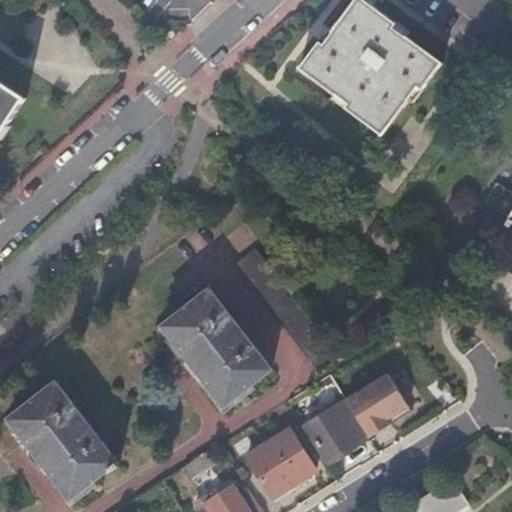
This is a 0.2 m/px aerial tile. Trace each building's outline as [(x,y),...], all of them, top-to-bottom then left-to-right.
[(381,133),(418,85),(421,88),(440,63),(391,27),(393,24),(393,22),(391,20),(364,0),(354,0),(332,30),(334,31),(323,45),(319,42),(300,67),(348,104),(345,107),(381,133)] [(0,139),(27,97),(0,79),(0,139)] [(511,221),(511,192),(494,182),(483,201),(511,217),(511,219),(511,221)] [(340,355),(258,251),(237,267),(319,371),(340,355)] [(274,369),(212,290),(166,327),(192,360),(196,357),(232,402),(274,369)] [(119,463),(58,384),(11,420),(37,453),(41,450),(76,496),(119,463)] [(307,425),(330,462),(370,438),(347,400),(307,425)] [(289,431),(247,457),(272,498),(315,471),(289,431)] [(212,451),(186,468),(194,481),(220,464),(212,451)] [(453,481),(402,511),(458,511),(469,505),(453,481)] [(197,501),(204,511),(262,511),(248,488),(239,493),(233,485),(205,502),(201,498),(197,501)]
